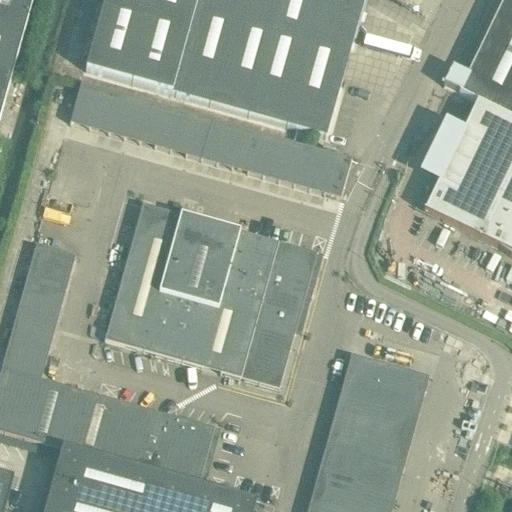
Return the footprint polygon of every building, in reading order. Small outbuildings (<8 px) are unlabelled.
[(0,0),(0,78),(10,81),(33,0),(0,0)] [(325,142),(363,7),(351,0),(105,0),(84,75),(325,142)] [(511,0),(504,0),(458,99),(476,107),(422,216),(496,252),(509,261),(510,260),(510,259),(511,260),(511,0)] [(0,118),(10,81),(0,78),(0,118)] [(339,204),(350,165),(80,88),(69,128),(339,204)] [(277,395),(316,259),(141,209),(103,345),(277,395)] [(0,374),(0,437),(61,454),(197,492),(197,491),(213,433),(40,384),(74,262),(35,250),(0,374)] [(341,395),(308,511),(311,511),(357,511),(387,408),(341,395)] [(253,511),(255,508),(197,491),(197,492),(61,454),(44,511),(253,511)] [(0,511),(4,511),(13,481),(0,477),(0,511)]
